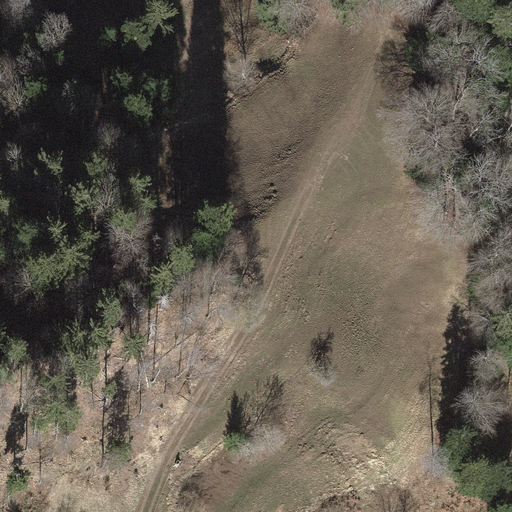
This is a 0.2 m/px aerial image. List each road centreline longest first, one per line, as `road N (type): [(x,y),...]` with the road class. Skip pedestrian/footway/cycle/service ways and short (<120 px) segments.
road 1 (track): [(151,511),(330,131)]
road 2 (track): [(404,0),(330,131)]
